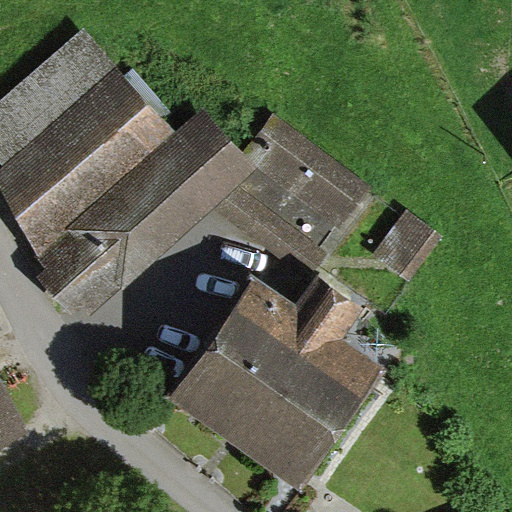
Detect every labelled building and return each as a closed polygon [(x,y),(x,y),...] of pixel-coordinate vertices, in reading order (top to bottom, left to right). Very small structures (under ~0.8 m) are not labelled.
[(86,29),(0,105),(0,162),(10,173),(0,181),(0,199),(95,305),(250,166),(202,113),(180,133),(86,29)] [(336,148),(423,200),(457,144),(369,92),(336,148)] [(370,188),(277,117),(247,156),(339,228),(370,188)] [(318,251),(233,185),(217,206),(301,272),(318,251)] [(441,234),(406,214),(381,256),(417,277),(441,234)] [(249,277),(176,389),(305,473),(377,363),(345,343),(371,303),(319,270),(295,307),(249,277)] [(0,386),(0,430),(19,421),(0,386)]
